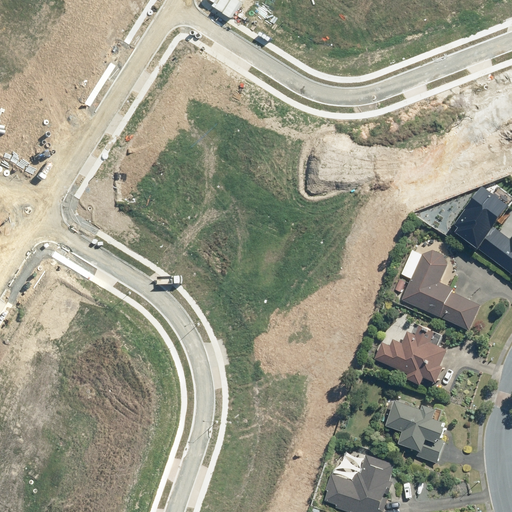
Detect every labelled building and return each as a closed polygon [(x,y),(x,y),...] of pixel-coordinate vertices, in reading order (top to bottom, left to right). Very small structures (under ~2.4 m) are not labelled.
[(457,229),(511,267),(511,237),(494,224),(502,213),(495,208),(502,198),(484,185),(459,220),(462,222),(457,229)] [(435,250),(424,254),(404,299),(471,329),(483,303),(454,291),(455,287),(442,281),(449,265),(445,255),(435,250)] [(401,278),(396,289),(402,292),(407,280),(401,278)] [(433,340),(437,330),(422,324),(417,334),(409,330),(404,343),(395,339),(392,346),(384,342),(377,358),(410,373),(408,377),(424,384),(427,376),(439,381),(446,364),(444,363),(451,348),(433,340)] [(445,441),(439,439),(446,421),(436,417),(438,408),(425,404),(423,408),(396,399),(388,425),(405,430),(401,442),(421,449),(419,456),(438,462),(445,441)] [(338,504),(337,507),(351,511),(384,511),(395,481),(391,480),(397,464),(368,454),(359,482),(335,475),(326,500),(338,504)]
